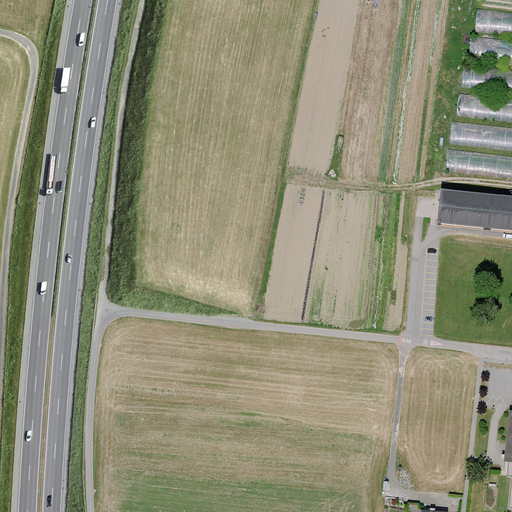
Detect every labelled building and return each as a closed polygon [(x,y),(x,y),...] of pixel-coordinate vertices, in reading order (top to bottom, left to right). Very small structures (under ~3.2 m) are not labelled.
[(476,32),(511,34),(511,13),(477,12),(476,32)] [(470,57),(511,60),(511,42),(472,39),(470,57)] [(511,89),(511,71),(464,69),(463,86),(511,89)] [(511,119),(511,98),(459,93),(457,113),(511,119)] [(511,126),(453,121),(450,142),(511,148),(511,126)] [(511,155),(449,149),(447,171),(511,177),(511,155)] [(511,202),(436,195),(433,228),(511,236),(511,202)] [(500,463),(511,464),(511,412),(506,412),(500,463)]
